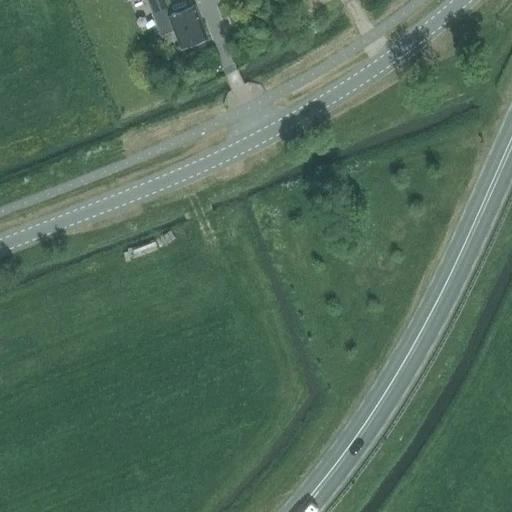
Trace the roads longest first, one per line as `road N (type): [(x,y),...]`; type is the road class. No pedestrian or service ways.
road 1 (unclassified): [(0,243),(297,117),(461,0)]
road 2 (primary): [(511,141),(388,393),(300,511)]
